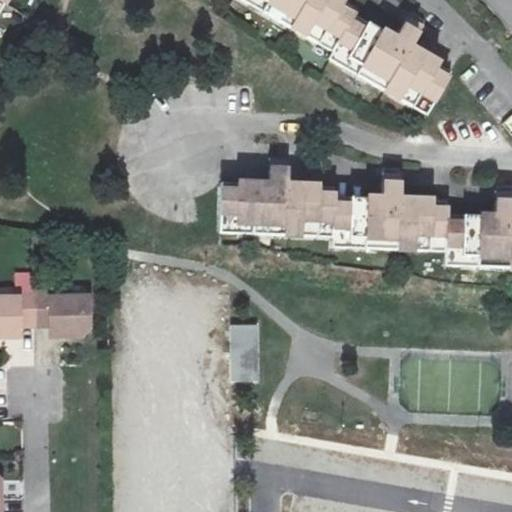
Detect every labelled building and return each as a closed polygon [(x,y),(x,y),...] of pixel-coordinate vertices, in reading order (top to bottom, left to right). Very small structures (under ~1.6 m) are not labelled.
[(0,0),(0,20),(11,0),(0,0)] [(249,0),(338,54),(335,59),(431,118),(457,73),(417,49),(425,37),(409,27),(401,40),(361,16),(366,9),(351,0),(249,0)] [(511,115),(503,125),(511,133),(511,115)] [(225,242),(337,241),(337,205),(337,190),(292,191),(291,176),(273,176),(273,190),(224,192),(225,242)] [(337,205),(337,241),(336,255),(449,255),(449,218),(449,204),(404,204),(404,190),(386,191),(385,204),(337,205)] [(449,218),(449,255),(450,269),(511,268),(511,202),(497,202),(497,216),(449,218)] [(92,330),(91,301),(52,302),(51,296),(19,297),(20,303),(0,303),(0,338),(6,339),(6,330),(62,328),(63,338),(81,338),(92,330)] [(255,327),(227,328),(228,383),(257,382),(255,327)]
